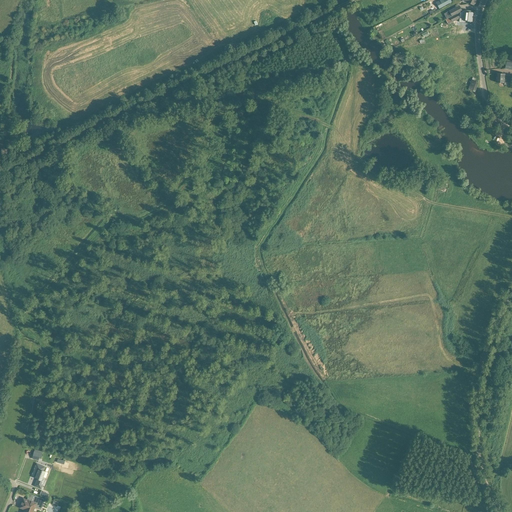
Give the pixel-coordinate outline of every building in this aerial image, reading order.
[(450,0),(440,0),(436,2),(439,9),(452,2),(450,0)] [(454,9),(448,12),(451,17),(457,14),(454,9)] [(451,17),(446,20),(448,24),(464,16),(463,20),(472,21),(473,12),(464,11),(465,10),(462,12),(457,14),(451,17)] [(511,84),(511,80),(505,80),(505,74),(496,73),(496,82),(504,83),(504,85),(511,84)] [(468,90),(475,92),(478,82),(472,79),(468,90)] [(35,449),(32,458),(38,460),(39,459),(41,459),(43,451),(41,451),(35,449)] [(45,467),(37,463),(32,475),(36,477),(35,478),(37,479),(35,486),(41,489),(44,481),(42,481),(46,471),(44,470),(45,467)] [(24,498),(21,504),(20,508),(25,510),(24,511),(33,511),(35,507),(39,508),(41,509),(45,499),(35,496),(34,498),(33,502),(29,500),(24,498)]
